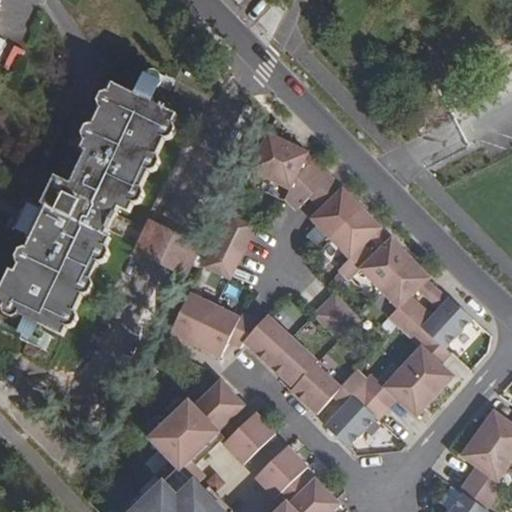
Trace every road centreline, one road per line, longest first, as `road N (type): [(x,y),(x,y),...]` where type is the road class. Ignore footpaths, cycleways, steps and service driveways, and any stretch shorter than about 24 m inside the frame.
road 1 (residential): [(511,313),(204,0)]
road 2 (residential): [(511,350),(379,504)]
road 3 (residential): [(379,504),(245,372)]
